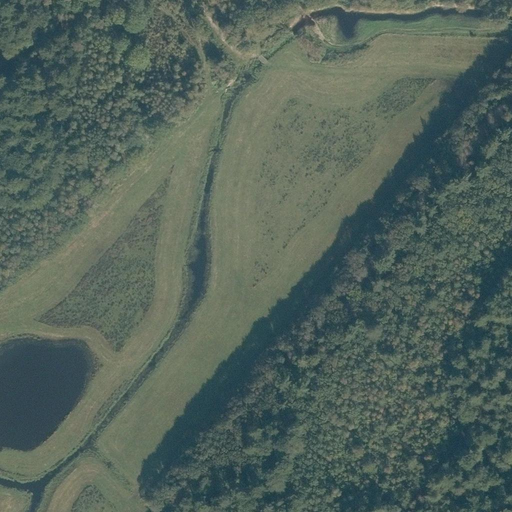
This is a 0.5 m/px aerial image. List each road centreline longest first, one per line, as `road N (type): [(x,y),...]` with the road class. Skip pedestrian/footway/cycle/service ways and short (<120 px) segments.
road 1 (unknown): [(511,32),(391,31),(332,49),(293,0)]
road 2 (track): [(103,0),(0,64)]
